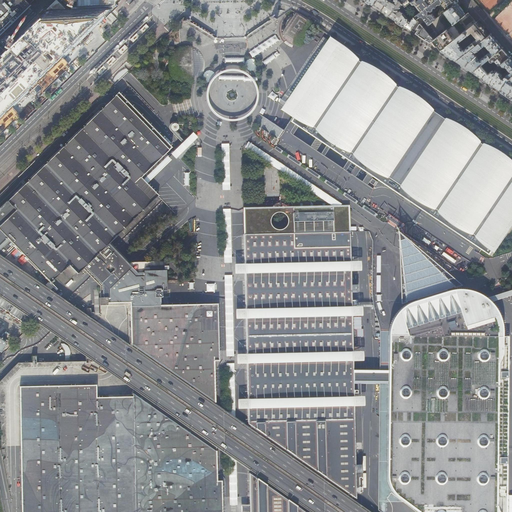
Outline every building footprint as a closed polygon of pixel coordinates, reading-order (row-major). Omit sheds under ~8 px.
[(0,0),(0,34),(30,5),(29,4),(32,1),(31,0),(0,0)] [(376,0),(374,5),(381,9),(389,15),(399,0),(376,0)] [(402,3),(399,0),(389,15),(399,22),(411,30),(414,25),(417,20),(416,19),(414,16),(413,16),(411,18),(409,16),(408,17),(403,12),(399,9),(402,3)] [(412,0),(411,1),(412,4),(414,3),(421,11),(434,0),(412,0)] [(457,0),(434,0),(421,11),(414,16),(416,19),(419,16),(422,16),(428,24),(430,23),(436,18),(432,14),(429,13),(428,14),(428,13),(428,12),(428,10),(429,10),(430,11),(431,11),(432,10),(433,9),(435,7),(436,7),(436,6),(438,5),(439,5),(441,4),(441,2),(442,1),(445,2),(447,4),(447,5),(445,6),(447,10),(456,2),(458,1),(457,0)] [(466,14),(456,2),(447,10),(445,12),(447,15),(447,16),(450,20),(451,21),(451,20),(454,23),(466,14)] [(44,11),(0,54),(0,115),(115,4),(55,10),(44,11)] [(472,17),(468,12),(466,14),(454,23),(439,35),(433,39),(430,42),(436,46),(441,50),(463,32),(476,22),(472,17)] [(298,54),(316,27),(296,13),(277,40),(298,54)] [(475,45),(488,36),(482,28),(476,22),(463,32),(466,36),(471,32),(477,38),(472,42),(475,45)] [(433,39),(439,35),(430,23),(428,24),(424,28),(433,39)] [(424,28),(420,24),(417,27),(419,29),(416,33),(430,42),(433,39),(424,28)] [(466,36),(463,32),(441,50),(448,55),(456,60),(475,45),(472,42),(464,48),(462,48),(458,43),(458,41),(460,41),(466,36)] [(480,65),(502,48),(503,47),(497,41),(491,33),(488,36),(475,45),(456,60),(466,67),(472,71),(480,65)] [(297,116),(292,123),(489,255),(511,221),(511,164),(434,112),(435,110),(429,106),(431,104),(422,98),(421,101),(415,97),(416,94),(404,86),(402,88),(396,84),(398,82),(393,79),(385,73),(384,76),(378,72),(379,69),(368,62),(366,60),(365,63),(359,59),(361,57),(353,52),(344,45),(341,49),(338,47),(318,76),(317,76),(316,76),(315,77),(315,78),(315,79),(315,80),(316,80),(315,81),(314,81),(313,81),(312,81),(312,82),(312,83),(312,84),(313,85),(312,86),(311,86),(310,86),(309,88),(310,89),(293,114),(297,116)] [(183,82),(189,82),(193,81),(193,75),(193,69),(193,64),(193,58),(192,53),(192,49),(189,48),(183,49),(178,51),(174,55),(171,60),(170,66),(171,71),(174,76),(178,80),(183,82)] [(510,57),(502,48),(480,65),(488,74),(494,69),(500,64),(510,57)] [(494,69),(488,74),(480,65),(472,71),(487,81),(500,90),(506,81),(507,80),(511,75),(511,57),(510,56),(510,57),(500,64),(502,66),(505,67),(505,66),(510,72),(503,77),(501,76),(502,75),(500,73),(499,72),(497,71),(496,71),(494,69)] [(511,75),(507,80),(506,81),(500,90),(508,95),(511,97),(511,75)] [(0,259),(42,303),(58,289),(54,285),(55,283),(52,280),(65,267),(66,268),(67,267),(73,274),(76,271),(77,273),(81,269),(83,271),(85,270),(100,285),(128,260),(109,242),(157,195),(139,178),(170,147),(118,93),(4,206),(0,209),(0,259)] [(193,133),(171,154),(176,159),(198,137),(193,133)] [(249,142),(245,148),(325,201),(338,210),(341,205),(249,142)] [(229,144),(222,144),(223,191),(231,191),(229,144)] [(243,209),(243,234),(349,232),(348,206),(243,209)] [(231,209),(224,209),(225,262),(232,262),(231,209)] [(349,232),(243,234),(244,265),(246,265),(246,273),(244,273),(245,309),(247,309),(247,318),(245,318),(246,354),(248,354),(248,363),(246,363),(247,399),(249,399),(249,407),(247,407),(247,423),(249,424),(250,474),(249,473),(249,511),(352,511),(352,495),(355,498),(355,472),(361,472),(361,464),(354,464),(353,405),(351,405),(351,397),(353,397),(352,384),(352,377),(352,372),(352,360),(350,360),(350,352),(352,352),(351,316),(349,316),(349,307),(350,307),(350,293),(356,293),(356,285),(350,285),(349,271),(348,271),(347,262),(349,262),(349,232)] [(455,291),(470,291),(393,236),(400,308),(408,305),(455,291)] [(217,481),(217,479),(213,359),(218,359),(216,304),(161,304),(162,272),(140,271),(128,260),(100,285),(99,315),(101,364),(72,365),(72,363),(36,364),(36,355),(19,355),(20,386),(21,511),(221,511),(221,495),(221,494),(221,485),(221,484),(221,481),(217,481)] [(233,275),(225,275),(227,356),(234,356),(233,275)] [(408,305),(400,308),(394,316),(389,326),(388,332),(387,372),(387,377),(387,384),(386,477),(388,489),(395,497),(416,511),(506,511),(508,337),(503,337),(502,326),(498,314),(488,303),(486,301),(480,295),(470,291),(455,291),(408,305)] [(31,348),(45,333),(40,328),(25,343),(31,348)] [(235,363),(227,363),(228,409),(236,409),(235,363)] [(387,372),(352,372),(352,384),(387,384),(387,372)]
